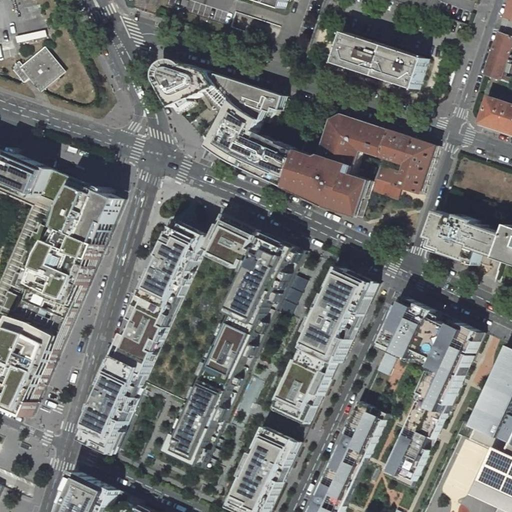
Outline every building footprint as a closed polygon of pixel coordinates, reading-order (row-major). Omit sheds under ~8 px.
[(259,0),(286,9),(288,0),(259,0)] [(442,1),(437,0),(393,0),(437,14),(442,1)] [(511,51),(511,36),(501,32),(494,54),(510,59),(511,51)] [(340,63),(421,89),(431,59),(350,33),(340,63)] [(0,58),(16,57),(14,41),(0,43),(0,58)] [(33,77),(43,89),(65,71),(48,50),(26,67),(21,61),(13,68),(25,83),(33,77)] [(503,80),(510,59),(494,54),(487,75),(503,80)] [(173,100),(184,115),(199,103),(197,100),(212,93),(215,97),(223,105),(232,114),(225,129),(222,127),(210,142),(211,143),(218,149),(229,156),(248,166),(292,187),(293,183),(302,156),(297,154),(299,150),(299,149),(283,142),(282,145),(260,134),(267,120),(271,123),(277,112),(278,113),(279,108),(284,94),(192,64),(189,65),(187,63),(184,62),(182,61),(176,60),(173,61),(170,62),(168,64),(166,66),(164,69),(163,71),(162,74),(162,77),(164,83),(170,94),(173,100)] [(279,108),(286,111),(290,97),(284,94),(279,108)] [(511,103),(492,97),(484,123),(511,132),(511,103)] [(318,195),(335,201),(333,206),(365,217),(371,201),(372,197),(374,190),(377,182),(358,175),(366,150),(385,157),(389,145),(394,131),(380,126),(366,121),(347,115),(345,120),(344,123),(336,121),(325,153),(326,156),(323,158),(303,151),(302,156),(293,183),(320,192),(318,195)] [(385,157),(411,165),(420,139),(394,131),(389,145),(385,157)] [(420,139),(411,165),(408,175),(382,167),(378,178),(402,186),(426,194),(442,146),(420,139)] [(0,402),(34,417),(128,199),(0,144),(0,190),(36,206),(0,290),(0,402)] [(402,186),(378,178),(377,182),(374,190),(398,198),(402,186)] [(442,211),(433,238),(436,239),(434,246),(439,247),(438,250),(469,261),(482,224),(483,221),(465,214),(464,218),(442,211)] [(103,393),(89,439),(119,453),(152,382),(195,402),(173,451),(210,468),(310,251),(276,235),(274,240),(264,235),(265,232),(256,228),(234,217),(232,220),(228,218),(218,238),(182,221),(103,393)] [(511,235),(482,224),(469,261),(483,266),(484,263),(492,266),(496,256),(505,259),(511,237),(511,235)] [(344,266),(278,408),(313,424),(341,362),(345,363),(382,284),(344,266)] [(438,366),(389,474),(423,489),(456,416),(493,335),(460,320),(409,296),(388,343),(438,366)] [(511,353),(478,427),(479,427),(511,442),(511,353)] [(313,511),(346,511),(393,413),(366,400),(358,416),(314,511),(313,511)] [(233,506),(246,511),(271,511),(304,443),(270,427),(233,506)] [(511,511),(511,442),(479,427),(473,440),(496,452),(475,496),(503,508),(500,511),(511,511)] [(114,485),(80,470),(67,511),(153,511),(145,508),(149,501),(114,485)] [(403,511),(377,500),(371,511),(403,511)]
